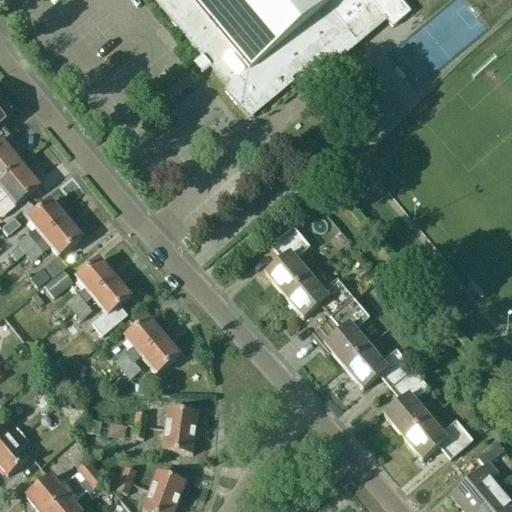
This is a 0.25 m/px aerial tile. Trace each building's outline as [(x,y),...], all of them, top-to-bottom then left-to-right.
[(284,86),(348,32),(327,7),(335,0),(146,0),(151,0),(200,58),(192,65),(197,70),(202,76),(210,70),(226,90),(223,92),(248,121),(251,118),(286,89),(284,86)] [(335,0),(327,7),(348,32),(356,41),(382,18),(391,29),(409,14),(396,0),(335,0)] [(98,45),(104,57),(125,46),(119,34),(98,45)] [(0,147),(0,124),(1,123),(0,121),(0,184),(20,168),(2,146),(0,147)] [(318,171),(307,157),(295,166),(307,180),(318,171)] [(39,190),(20,168),(0,184),(0,219),(1,221),(25,201),(39,190)] [(42,241),(65,223),(50,204),(27,223),(35,233),(17,247),(18,249),(25,256),(35,248),(42,242),(42,241)] [(13,222),(2,231),(7,238),(18,228),(13,222)] [(81,241),(65,223),(42,241),(42,242),(35,248),(42,257),(50,250),(57,259),(58,260),(81,241)] [(283,300),(308,279),(294,262),(308,251),(292,232),(271,250),(281,263),(264,277),(283,300)] [(42,257),(35,248),(25,256),(32,265),(42,257)] [(18,249),(10,256),(16,263),(25,256),(18,249)] [(58,260),(57,259),(42,271),(52,283),(62,274),(67,271),(58,260)] [(66,306),(73,315),(114,281),(98,263),(75,282),(84,292),(66,306)] [(71,286),(62,274),(43,290),(52,301),(71,286)] [(308,279),(283,300),(302,322),(319,308),(330,321),(352,303),(336,284),(322,296),(308,279)] [(129,300),(114,281),(73,315),(81,324),(98,309),(104,317),(91,328),(101,340),(126,320),(118,310),(129,300)] [(367,350),(377,342),(363,325),(367,322),(352,303),(330,321),(341,334),(324,348),(343,371),(367,350)] [(140,359),(162,340),(147,322),(124,341),(140,359)] [(59,344),(51,336),(34,350),(41,359),(59,344)] [(178,359),(162,340),(140,359),(155,378),(178,359)] [(367,350),(343,371),(361,393),(378,379),(389,392),(411,374),(395,355),(382,367),(367,350)] [(115,365),(123,374),(132,365),(125,356),(115,365)] [(131,382),(140,373),(132,365),(123,374),(131,382)] [(427,392),(411,374),(389,392),(400,405),(383,419),(402,442),(427,421),(413,404),(427,392)] [(81,383),(72,390),(84,405),(93,397),(81,383)] [(66,398),(55,385),(42,395),(53,409),(66,398)] [(145,387),(134,387),(134,398),(145,398),(145,387)] [(198,407),(165,406),(164,456),(197,457),(198,407)] [(132,442),(158,445),(159,433),(145,432),(147,416),(135,414),(132,442)] [(441,438),(427,421),(402,442),(421,464),(438,450),(449,463),(471,445),(455,426),(441,438)] [(0,456),(22,438),(16,432),(8,438),(0,428),(0,456)] [(59,437),(43,452),(53,463),(69,448),(59,437)] [(27,445),(22,438),(0,456),(0,470),(7,479),(28,462),(19,452),(27,445)] [(462,507),(466,511),(478,511),(498,495),(489,484),(497,477),(488,467),(503,454),(495,445),(476,461),(483,470),(449,498),(459,509),(462,507)] [(25,500),(34,511),(49,511),(80,487),(79,486),(84,482),(94,474),(86,464),(76,472),(78,475),(59,491),(50,480),(25,500)] [(162,467),(141,504),(155,511),(172,511),(189,482),(162,467)] [(94,474),(84,482),(92,492),(102,484),(94,474)] [(80,487),(49,511),(76,511),(72,506),(85,494),(80,487)] [(511,511),(511,502),(508,506),(498,495),(478,511),(511,511)]
